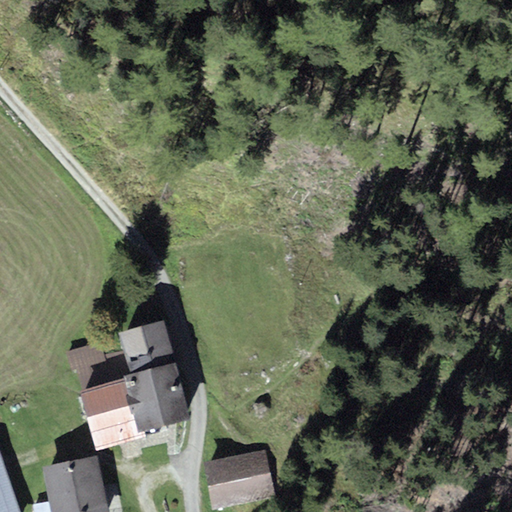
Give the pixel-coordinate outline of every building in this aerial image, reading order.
[(163,321),(120,332),(131,375),(174,364),(163,321)] [(104,386),(91,341),(58,349),(63,366),(82,392),(104,386)] [(188,419),(174,364),(131,375),(127,376),(128,380),(141,431),(188,419)] [(82,392),(97,449),(143,437),(141,431),(128,380),(104,386),(82,392)] [(267,454),(211,468),(221,511),(237,511),(279,502),(267,454)] [(42,468),(49,501),(105,488),(98,456),(42,468)] [(18,511),(0,458),(0,511),(18,511)] [(110,511),(105,488),(49,501),(33,504),(34,511),(110,511)]
